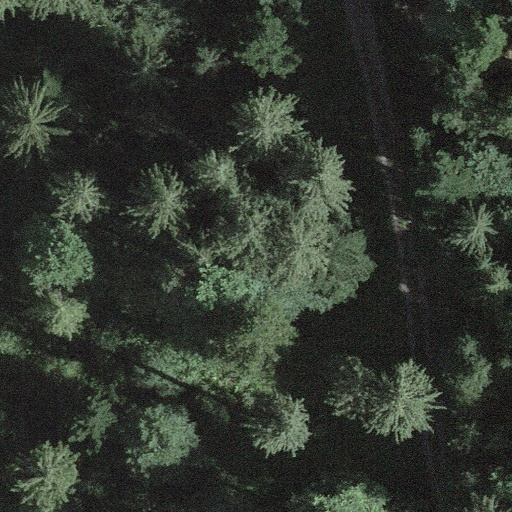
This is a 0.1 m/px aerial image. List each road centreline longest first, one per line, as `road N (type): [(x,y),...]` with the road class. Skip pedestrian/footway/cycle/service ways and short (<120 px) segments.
road 1 (track): [(274,511),(341,255),(384,192)]
road 2 (track): [(462,511),(384,192)]
road 3 (track): [(384,192),(341,0)]
